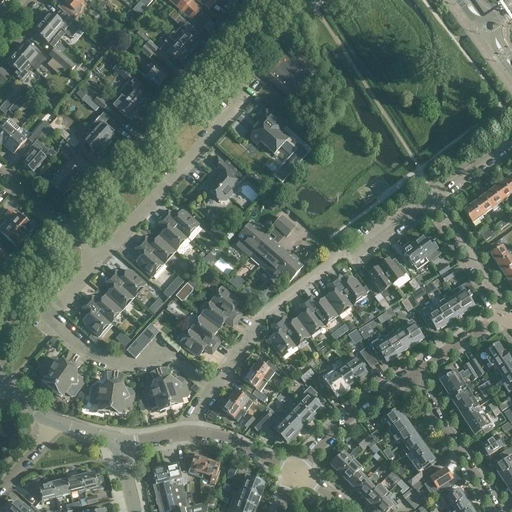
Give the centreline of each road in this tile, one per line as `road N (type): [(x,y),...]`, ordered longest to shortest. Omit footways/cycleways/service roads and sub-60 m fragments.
road 1 (residential): [(212,389),(258,318),(422,207)]
road 2 (residential): [(212,389),(169,354),(144,365),(99,360),(52,320),(101,259)]
road 3 (residential): [(101,259),(249,97),(249,86),(226,65)]
road 4 (residential): [(503,316),(431,202),(511,143)]
road 5 (tertiary): [(226,65),(74,235)]
road 6 (residential): [(500,511),(410,378)]
road 7 (residential): [(294,470),(351,413),(410,378)]
